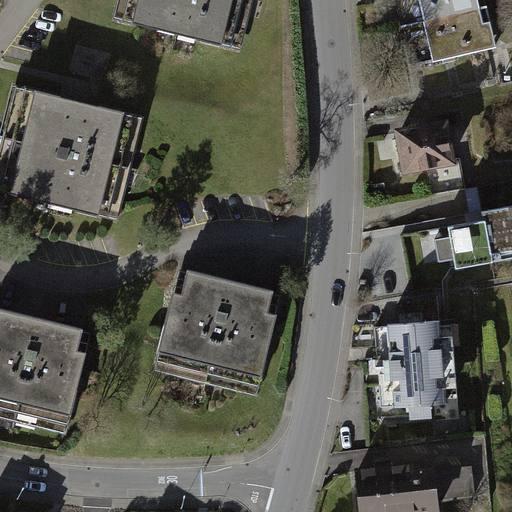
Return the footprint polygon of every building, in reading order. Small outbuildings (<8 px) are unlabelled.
[(116,0),(111,25),(242,56),(254,0),(116,0)] [(491,52),(480,0),(392,0),(407,70),(491,52)] [(81,104),(13,88),(0,143),(0,195),(117,223),(142,119),(81,104)] [(445,126),(390,136),(398,182),(453,173),(445,126)] [(485,216),(480,217),(482,226),(489,266),(511,262),(511,210),(509,211),(505,187),(481,191),(485,216)] [(489,266),(482,226),(443,232),(444,242),(431,245),(435,267),(450,264),(452,272),(489,266)] [(270,299),(184,280),(162,379),(249,398),(270,299)] [(89,340),(0,316),(0,418),(63,436),(89,340)] [(440,331),(377,331),(377,428),(441,427),(440,331)] [(432,468),(354,474),(357,511),(435,511),(435,505),(432,474),(432,468)] [(471,471),(432,474),(435,505),(474,502),(471,471)]
